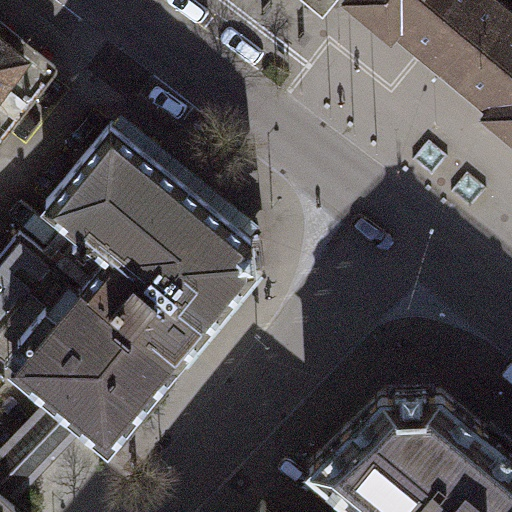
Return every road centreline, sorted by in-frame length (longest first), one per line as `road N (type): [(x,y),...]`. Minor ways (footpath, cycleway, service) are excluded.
road 1 (residential): [(398,236),(109,0)]
road 2 (residential): [(224,434),(398,236)]
road 3 (residential): [(511,327),(398,236)]
road 4 (residential): [(319,511),(224,434)]
